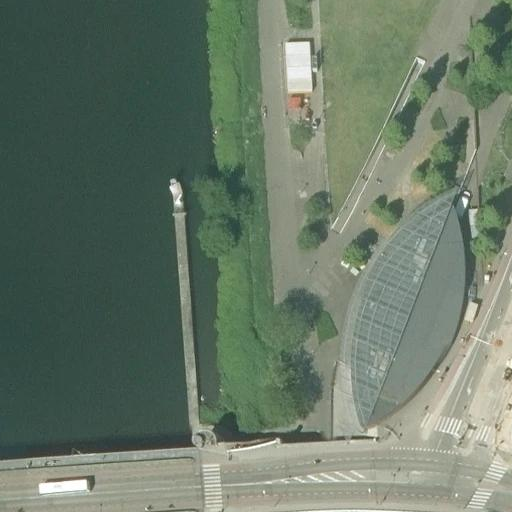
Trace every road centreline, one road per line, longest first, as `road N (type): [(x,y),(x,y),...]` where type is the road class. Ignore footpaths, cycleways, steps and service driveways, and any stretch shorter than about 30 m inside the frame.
road 1 (residential): [(222,491),(372,475),(451,477)]
road 2 (tertiary): [(511,309),(451,477)]
road 3 (residential): [(0,505),(149,496)]
